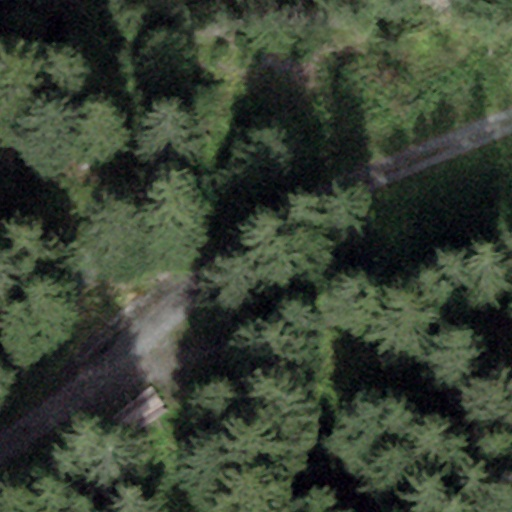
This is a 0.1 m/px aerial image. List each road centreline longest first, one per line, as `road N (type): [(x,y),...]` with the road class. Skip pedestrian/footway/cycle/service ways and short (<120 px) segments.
road 1 (track): [(511,116),(305,204),(203,269),(93,373),(0,444)]
road 2 (track): [(511,275),(133,384),(93,373)]
